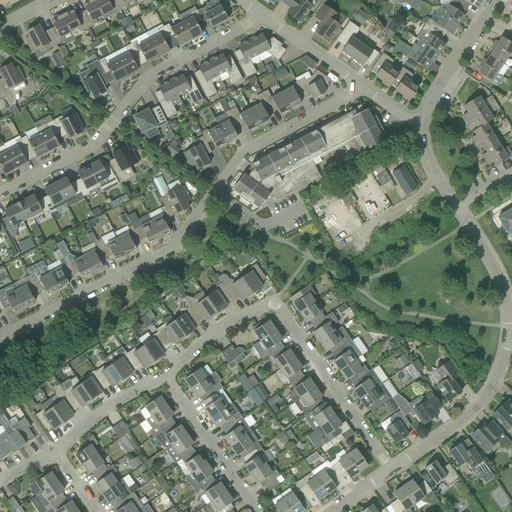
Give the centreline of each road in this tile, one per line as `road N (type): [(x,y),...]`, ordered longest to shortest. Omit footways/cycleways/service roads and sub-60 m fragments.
road 1 (residential): [(0,346),(167,251),(251,146),(364,90)]
road 2 (residential): [(0,193),(98,142),(151,83),(262,15)]
road 3 (residential): [(390,470),(269,309)]
road 4 (residential): [(508,335),(476,407),(390,470)]
road 5 (residential): [(257,511),(161,372)]
road 6 (residential): [(424,122),(496,0)]
road 7 (residential): [(508,335),(501,280),(457,206)]
road 8 (residential): [(56,453),(161,372)]
road 9 (residential): [(364,90),(262,15)]
road 10 (residential): [(161,372),(269,309)]
